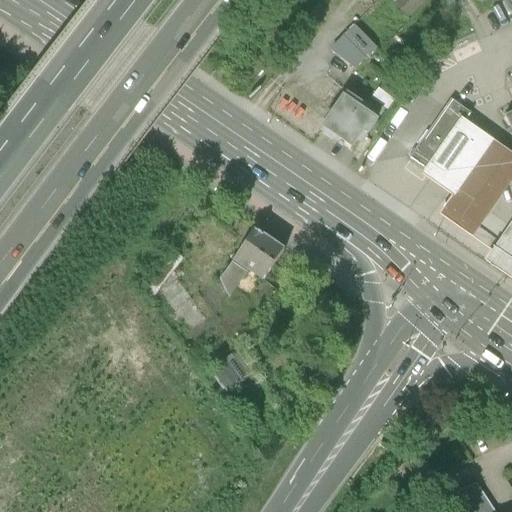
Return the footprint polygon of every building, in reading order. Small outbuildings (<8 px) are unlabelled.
[(381,0),(362,19),(370,28),(392,6),(398,0),(381,0)] [(423,0),(398,0),(392,6),(405,19),(423,0)] [(353,27),(341,39),(364,61),(376,49),(353,27)] [(395,37),(380,52),(387,60),(402,45),(395,37)] [(394,98),(383,90),(371,107),(382,114),(394,98)] [(339,97),(316,131),(347,151),(353,141),(358,145),(374,121),(339,97)] [(470,114),(450,100),(409,160),(424,170),(429,174),(464,124),(470,114)] [(511,114),(503,119),(511,137),(511,114)] [(511,182),(511,156),(464,124),(429,174),(424,170),(419,177),(450,199),(437,218),(471,241),(511,182)] [(511,284),(511,220),(482,263),(511,284)] [(284,250),(255,230),(219,281),(230,298),(249,271),(263,281),(284,250)] [(181,263),(173,256),(145,292),(154,298),(181,263)] [(242,382),(225,361),(211,372),(223,388),(228,384),(232,390),(242,382)] [(452,494),(464,511),(494,511),(477,486),(452,494)]
